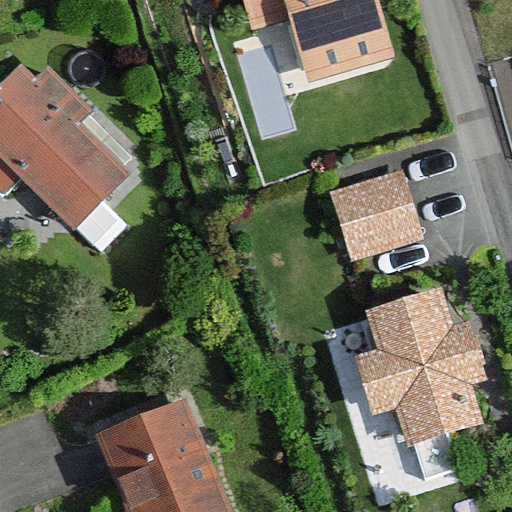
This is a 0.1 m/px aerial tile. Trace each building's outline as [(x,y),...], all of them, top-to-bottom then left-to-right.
[(381,0),(243,0),(250,26),(289,15),(307,79),(397,54),(381,0)] [(99,109),(54,64),(0,118),(0,180),(8,189),(23,174),(75,226),(132,169),(85,123),(99,109)] [(410,167),(336,190),(358,261),(431,238),(410,167)] [(449,276),(361,303),(403,439),(491,412),(449,276)] [(243,511),(195,395),(100,434),(132,511),(243,511)]
